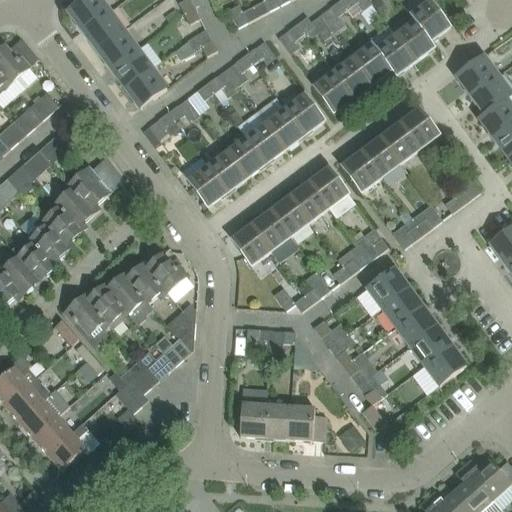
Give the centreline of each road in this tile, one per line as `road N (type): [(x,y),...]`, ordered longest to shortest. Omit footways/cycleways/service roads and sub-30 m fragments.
road 1 (residential): [(204,469),(409,478),(482,412)]
road 2 (residential): [(511,333),(457,238),(493,180),(424,89)]
road 3 (residential): [(424,89),(201,234)]
road 4 (residential): [(204,469),(215,296),(201,234)]
road 5 (residential): [(0,355),(165,185)]
road 6 (residential): [(165,185),(15,3)]
road 7 (residential): [(66,502),(96,474),(121,465),(204,469)]
